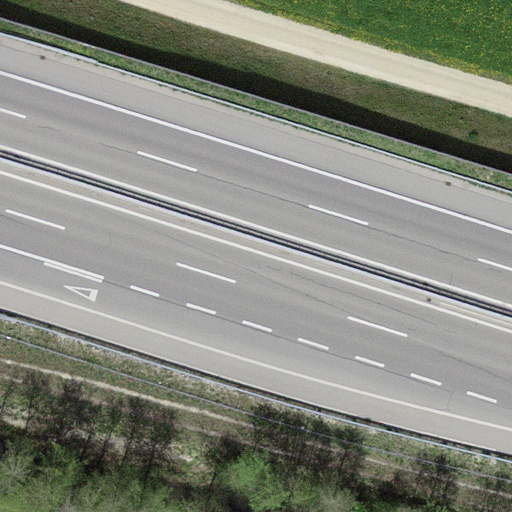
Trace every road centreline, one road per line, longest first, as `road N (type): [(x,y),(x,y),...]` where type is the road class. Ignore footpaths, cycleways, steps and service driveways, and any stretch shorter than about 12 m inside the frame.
road 1 (motorway): [(511,270),(0,110)]
road 2 (motorway): [(0,209),(511,369)]
road 3 (track): [(0,344),(511,490)]
road 4 (track): [(511,101),(174,0)]
